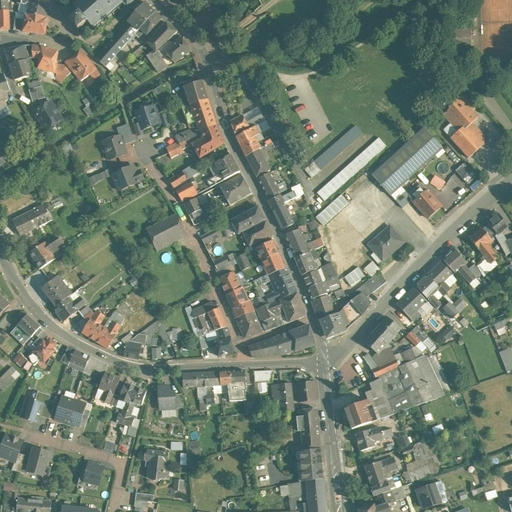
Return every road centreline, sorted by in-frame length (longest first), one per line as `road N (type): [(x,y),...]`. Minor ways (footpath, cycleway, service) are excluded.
road 1 (tertiary): [(313,318),(223,126),(205,52),(154,0)]
road 2 (tertiary): [(0,251),(64,335),(104,355),(153,368),(248,363)]
road 3 (tertiary): [(322,359),(511,178)]
road 4 (residential): [(144,148),(241,344)]
road 5 (tertiary): [(338,511),(322,359)]
road 6 (residential): [(41,437),(125,465),(113,511)]
